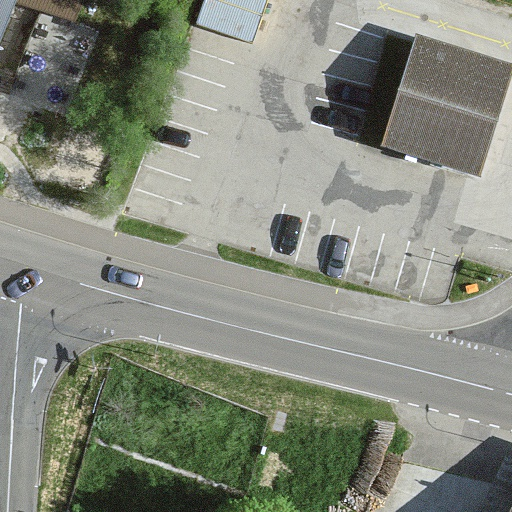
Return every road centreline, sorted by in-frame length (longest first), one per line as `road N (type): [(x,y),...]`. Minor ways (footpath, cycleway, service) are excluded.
road 1 (secondary): [(511,397),(22,268)]
road 2 (secondary): [(7,511),(22,268)]
